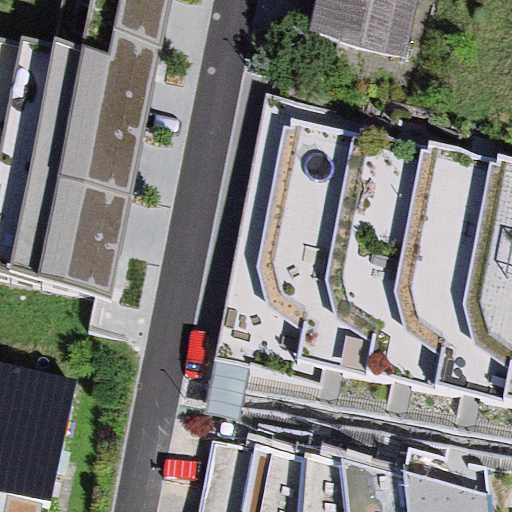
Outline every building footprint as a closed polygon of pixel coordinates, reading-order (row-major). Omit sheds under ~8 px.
[(176,0),(71,0),(64,34),(165,55),(176,0)] [(427,0),(318,0),(309,53),(413,73),(427,0)] [(0,278),(114,302),(165,55),(64,34),(59,58),(0,45),(0,278)] [(511,149),(264,108),(220,367),(511,416),(511,149)] [(63,511),(91,399),(0,376),(0,501),(43,511),(63,511)] [(490,511),(489,497),(219,446),(206,511),(490,511)]
